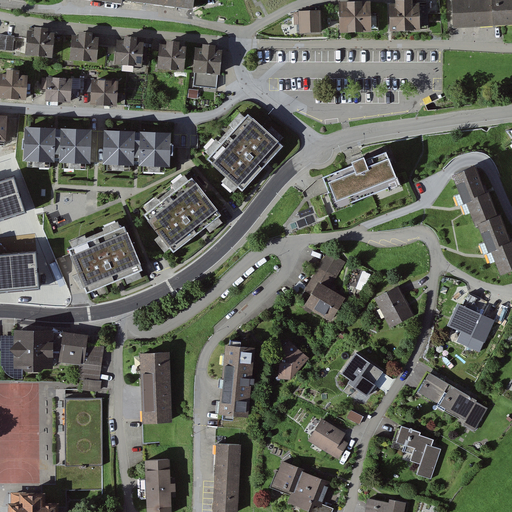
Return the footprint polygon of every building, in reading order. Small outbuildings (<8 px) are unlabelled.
[(398,6),(391,6),(392,30),(427,29),(427,13),(440,13),(439,0),(417,0),(418,5),(411,5),(411,2),(398,2),(398,6)] [(511,0),(480,0),(453,2),(454,27),(495,25),(495,22),(511,21),(511,0)] [(369,3),(341,4),(342,31),(378,30),(378,14),(369,14),(369,3)] [(300,13),(294,13),(294,24),(300,24),(300,32),(320,32),(320,12),(300,12),(300,13)] [(381,27),(389,27),(390,13),(382,13),(381,27)] [(29,32),(27,54),(51,56),(53,35),(46,34),(46,29),(36,28),(36,33),(29,32)] [(73,37),(71,58),(96,61),(98,39),(91,39),(91,34),(81,33),(80,38),(73,37)] [(14,36),(0,34),(0,49),(13,51),(14,36)] [(118,41),(116,63),(140,65),(143,44),(136,43),(136,39),(126,38),(125,42),(118,41)] [(161,46),(159,67),(183,70),(185,48),(178,47),(178,43),(168,42),(168,47),(161,46)] [(195,71),(193,86),(216,89),(218,73),(219,73),(221,52),(214,51),(214,47),(204,46),(204,50),(197,49),(194,71),(195,71)] [(34,73),(1,71),(0,81),(0,98),(32,101),(34,73)] [(78,80),(47,79),(46,99),(77,100),(78,80)] [(125,82),(96,80),(94,104),(123,107),(125,82)] [(244,194),(285,147),(247,114),(206,161),(244,194)] [(10,118),(0,117),(0,144),(9,145),(10,118)] [(54,130),(25,129),(23,162),(53,164),(53,158),(60,159),(60,166),(91,167),(93,130),(62,129),(61,136),(54,136),(54,130)] [(135,132),(104,131),(103,167),(132,168),(132,160),(140,160),(139,169),(171,170),(172,132),(140,131),(140,140),(135,140),(135,132)] [(359,170),(333,180),(343,208),(346,207),(354,205),(353,200),(388,185),(391,189),(401,185),(391,158),(372,166),(366,156),(356,160),(359,170)] [(477,168),(454,176),(464,205),(467,204),(475,225),(479,224),(489,252),(492,251),(500,274),(511,269),(511,239),(510,240),(501,214),(497,215),(488,192),(486,193),(477,168)] [(0,220),(25,213),(14,178),(0,182),(0,220)] [(223,217),(194,179),(144,216),(174,255),(223,217)] [(143,273),(123,224),(67,245),(87,295),(143,273)] [(345,263),(328,253),(305,291),(312,295),(306,304),(333,320),(347,296),(331,287),(345,263)] [(0,293),(38,290),(34,254),(0,256),(0,293)] [(403,287),(378,298),(391,327),(416,316),(403,287)] [(501,306),(469,292),(453,326),(463,330),(458,342),(481,352),(488,338),(479,333),(485,320),(494,324),(495,320),(500,323),(505,312),(500,309),(501,306)] [(53,331),(14,331),(14,372),(53,372),(53,331)] [(93,335),(67,331),(63,361),(82,364),(80,380),(86,381),(85,391),(103,393),(104,381),(101,380),(105,347),(91,345),(93,335)] [(311,357),(291,341),(281,351),(278,378),(292,381),(311,357)] [(261,347),(233,344),(226,413),(253,416),(261,347)] [(175,351),(147,352),(150,424),(178,423),(175,351)] [(384,372),(356,353),(342,374),(351,380),(348,384),(367,397),(384,372)] [(491,406),(432,373),(420,394),(469,421),(466,425),(477,431),(491,406)] [(349,433),(327,419),(313,441),(340,458),(350,444),(344,440),(349,433)] [(423,432),(405,426),(400,443),(407,446),(403,460),(422,466),(419,476),(433,481),(443,449),(435,446),(437,439),(422,435),(423,432)] [(241,511),(245,445),(222,443),(218,511),(241,511)] [(177,511),(175,459),(151,460),(153,511),(177,511)] [(286,463),(282,462),(271,489),(294,498),(292,504),(312,511),(334,511),(336,508),(322,502),(330,481),(306,471),(307,469),(287,461),(286,463)] [(56,504),(43,504),(43,494),(22,494),(22,504),(11,504),(11,511),(56,511),(56,507),(56,504)] [(392,503),(369,500),(367,511),(407,511),(409,502),(392,499),(392,503)]
